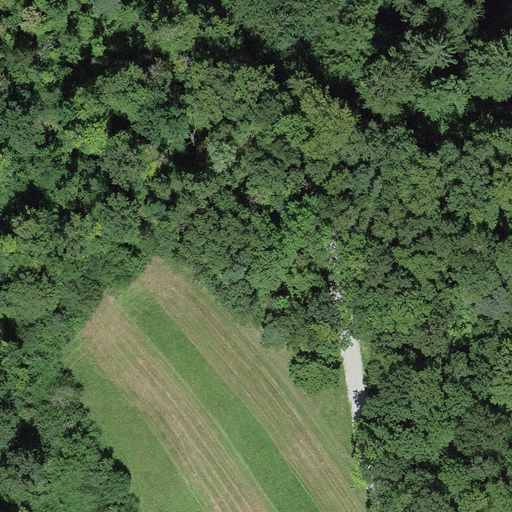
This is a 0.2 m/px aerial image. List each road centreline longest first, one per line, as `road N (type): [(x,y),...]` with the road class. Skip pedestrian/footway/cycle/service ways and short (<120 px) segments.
road 1 (track): [(204,0),(283,112),(309,168),(330,232),(380,511)]
road 2 (track): [(0,81),(196,263),(371,481)]
